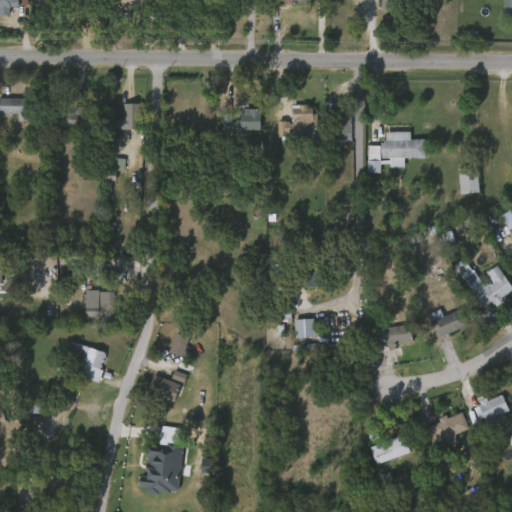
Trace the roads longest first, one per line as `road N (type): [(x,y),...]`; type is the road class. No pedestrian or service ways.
road 1 (tertiary): [(0,56),(511,59)]
road 2 (residential): [(159,58),(154,297),(113,443),(103,511)]
road 3 (residential): [(364,59),(359,286)]
road 4 (residential): [(377,389),(466,372),(511,341)]
